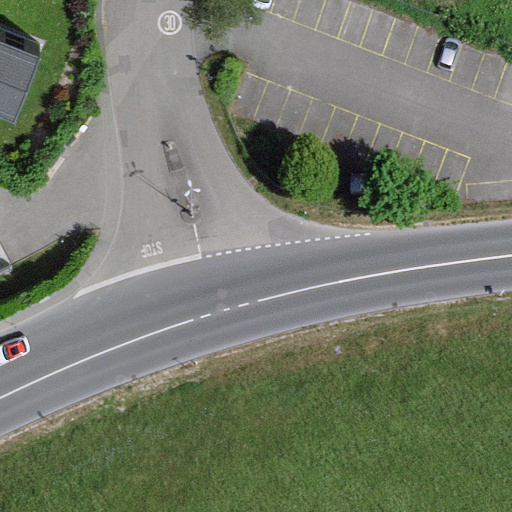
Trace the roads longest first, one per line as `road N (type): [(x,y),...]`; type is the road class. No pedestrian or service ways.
road 1 (residential): [(160,0),(156,64),(221,297)]
road 2 (secondary): [(221,297),(338,274),(511,257)]
road 3 (secondary): [(0,382),(221,297)]
